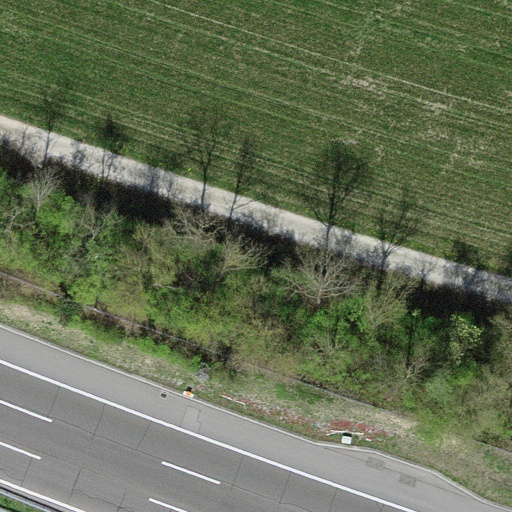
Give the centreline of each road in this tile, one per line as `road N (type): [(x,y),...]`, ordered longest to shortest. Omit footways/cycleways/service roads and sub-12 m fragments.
road 1 (track): [(0,131),(511,294)]
road 2 (motorway): [(245,511),(0,420)]
